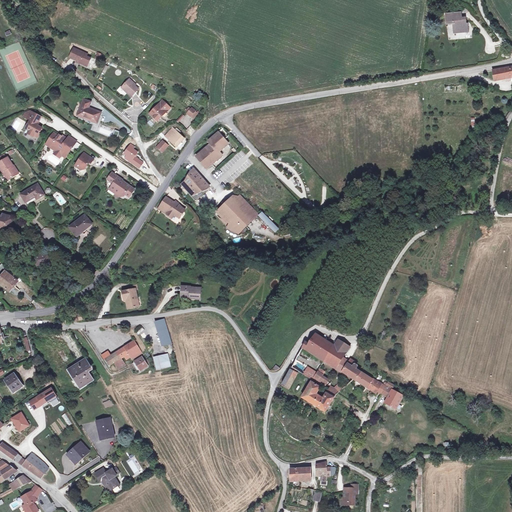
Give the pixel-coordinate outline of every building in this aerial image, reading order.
[(453,24),(454,34),(468,32),(468,27),(466,27),(466,24),(466,18),(462,18),(461,13),(446,14),(447,24),(453,24)] [(74,49),(70,58),(77,61),(81,63),(80,64),(88,67),(91,59),(87,57),(84,55),(85,53),(74,49)] [(511,77),(511,67),(492,71),(494,81),(511,77)] [(130,79),(122,88),(132,97),(139,89),(135,86),(132,83),(133,82),(130,79)] [(91,102),(84,99),(78,116),(97,123),(101,113),(89,108),(91,102)] [(150,114),(158,121),(161,117),(165,112),(167,113),(171,108),(165,103),(161,107),(159,105),(150,114)] [(188,113),(187,114),(190,117),(195,111),(192,108),(191,110),(189,108),(186,111),(188,113)] [(34,136),(36,132),(39,134),(42,128),(38,126),(39,124),(37,124),(41,117),(31,112),(27,119),(30,120),(26,129),(30,131),(28,134),(34,137),(34,136)] [(177,147),(185,139),(173,128),(165,137),(177,147)] [(196,157),(206,168),(216,160),(217,161),(222,156),(219,153),(229,144),(218,132),(208,141),(211,144),(196,157)] [(62,156),(66,158),(77,142),(69,137),(67,139),(67,140),(62,137),(59,135),(58,136),(54,133),(46,145),(56,151),(54,154),(60,158),(62,156)] [(163,141),(157,148),(162,153),(165,149),(162,147),(166,143),(163,141)] [(94,160),(84,153),(75,166),(81,170),(85,169),(89,162),(91,163),(94,160)] [(5,174),(5,175),(8,180),(17,175),(14,170),(16,169),(14,165),(13,165),(8,158),(7,158),(0,162),(0,167),(3,172),(5,174)] [(185,182),(182,185),(189,193),(189,192),(192,196),(208,189),(205,187),(208,185),(196,171),(192,174),(191,171),(185,182)] [(112,173),(108,180),(114,184),(111,188),(119,194),(119,195),(121,197),(123,197),(125,195),(129,198),(134,190),(126,184),(125,185),(121,182),(122,180),(112,173)] [(44,195),(38,185),(21,195),(26,202),(35,196),(37,199),(44,195)] [(115,198),(121,197),(119,195),(119,194),(111,188),(109,190),(115,194),(115,198)] [(166,197),(159,209),(167,214),(166,215),(172,219),(173,217),(176,216),(180,219),(185,210),(182,208),(180,206),(178,209),(174,206),(176,204),(174,203),(166,197)] [(260,216),(242,197),(238,200),(257,219),(260,216)] [(257,219),(238,200),(237,199),(234,198),(232,198),(218,212),(228,222),(230,223),(228,228),(239,234),(257,219)] [(0,227),(8,229),(9,229),(10,229),(10,228),(12,219),(10,218),(10,216),(3,215),(3,217),(0,215),(0,227)] [(92,224),(85,216),(70,227),(76,235),(81,231),(83,232),(92,224)] [(50,253),(33,256),(35,267),(43,266),(43,264),(52,263),(50,253)] [(5,271),(5,272),(0,277),(0,283),(10,292),(18,281),(5,271)] [(11,291),(17,295),(20,290),(15,286),(11,291)] [(200,299),(201,288),(191,287),(182,286),(181,295),(186,295),(190,296),(190,297),(190,299),(200,299)] [(139,306),(136,290),(135,289),(132,290),(122,292),(124,298),(126,298),(128,297),(130,307),(130,308),(139,306)] [(165,319),(157,321),(164,346),(170,344),(166,330),(168,329),(165,319)] [(303,347),(323,359),(325,360),(334,346),(315,334),(309,344),(306,342),(303,347)] [(348,346),(338,340),(334,346),(345,352),(348,346)] [(142,353),(134,341),(106,359),(110,366),(115,363),(119,369),(125,365),(121,358),(125,356),(127,359),(131,357),(132,359),(142,353)] [(342,360),(346,353),(345,352),(334,346),(325,360),(337,368),(342,360)] [(154,358),(157,370),(171,366),(167,354),(154,358)] [(138,372),(147,366),(142,358),(132,364),(138,372)] [(342,371),(356,380),(361,372),(356,369),(357,368),(357,367),(357,366),(357,365),(356,364),(355,364),(356,363),(351,359),(348,363),(342,371)] [(91,369),(85,360),(70,370),(75,379),(81,387),(92,380),(87,372),(91,369)] [(348,363),(342,360),(337,368),(342,371),(348,363)] [(297,370),(292,367),(290,370),(282,385),(289,389),(297,374),(296,373),(297,370)] [(318,371),(318,372),(317,373),(313,379),(316,381),(319,376),(321,377),(323,374),(318,371)] [(372,379),(361,372),(356,380),(376,393),(377,392),(381,394),(386,386),(381,384),(373,379),(372,379)] [(5,380),(14,392),(22,386),(14,374),(5,380)] [(328,382),(321,377),(319,376),(316,381),(325,386),(328,382)] [(302,397),(318,407),(323,398),(320,396),(317,394),(321,387),(311,382),(302,397)] [(386,386),(381,394),(388,398),(385,403),(389,406),(390,407),(391,407),(396,409),(403,396),(392,390),(394,385),(388,382),(386,386)] [(52,389),(30,402),(35,410),(49,401),(50,403),(58,398),(52,389)] [(335,398),(326,393),(325,395),(323,398),(318,407),(326,412),(335,398)] [(29,426),(22,413),(12,419),(16,425),(17,425),(21,431),(29,426)] [(66,413),(62,415),(67,426),(71,424),(66,413)] [(101,439),(114,436),(110,419),(97,422),(101,439)] [(8,447),(3,443),(0,446),(0,449),(4,452),(8,447)] [(81,443),(68,455),(72,459),(73,458),(77,463),(89,452),(81,443)] [(13,451),(8,447),(4,452),(9,456),(13,451)] [(18,455),(13,451),(9,456),(14,460),(18,455)] [(26,461),(23,466),(41,478),(49,469),(45,464),(32,453),(26,461)] [(26,461),(18,455),(14,460),(23,466),(26,461)] [(134,474),(125,459),(121,462),(130,476),(134,474)] [(3,461),(0,462),(0,464),(3,470),(10,466),(3,461)] [(334,475),(335,468),(327,468),(326,462),(318,464),(316,465),(316,466),(316,476),(323,476),(326,476),(330,476),(330,475),(334,475)] [(11,466),(0,472),(0,481),(17,470),(11,466)] [(311,468),(290,469),(291,480),(312,479),(311,468)] [(110,491),(119,485),(114,477),(116,476),(112,469),(106,473),(103,469),(95,474),(100,482),(102,481),(104,479),(106,482),(105,483),(110,491)] [(13,489),(14,491),(19,488),(32,482),(25,476),(16,483),(15,482),(10,485),(13,489)] [(102,481),(103,483),(109,492),(110,491),(105,483),(106,482),(104,479),(102,481)] [(36,499),(43,489),(36,485),(31,492),(22,497),(26,504),(23,506),(25,511),(31,511),(32,511),(37,511),(39,511),(36,506),(35,506),(33,503),(37,501),(36,499)] [(358,488),(352,488),(350,488),(344,488),(344,498),(344,505),(355,505),(355,494),(358,494),(358,488)] [(320,501),(322,493),(315,491),(313,500),(320,501)]
